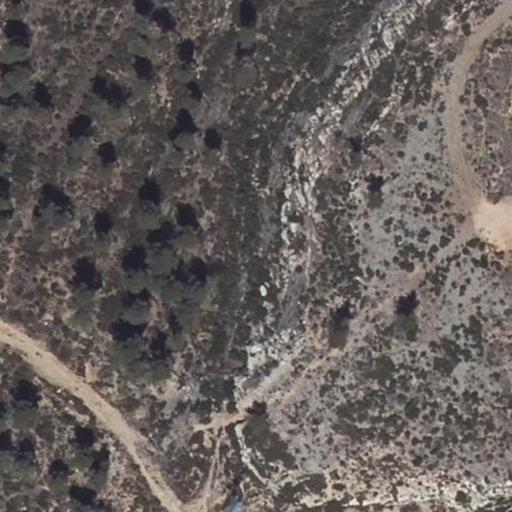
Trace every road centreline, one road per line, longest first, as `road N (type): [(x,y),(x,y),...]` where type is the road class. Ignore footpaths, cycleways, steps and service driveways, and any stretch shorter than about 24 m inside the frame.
road 1 (track): [(0,315),(118,409),(148,483),(178,511)]
road 2 (track): [(511,7),(479,30),(457,82),(449,148),(467,200),(486,221),(511,228)]
